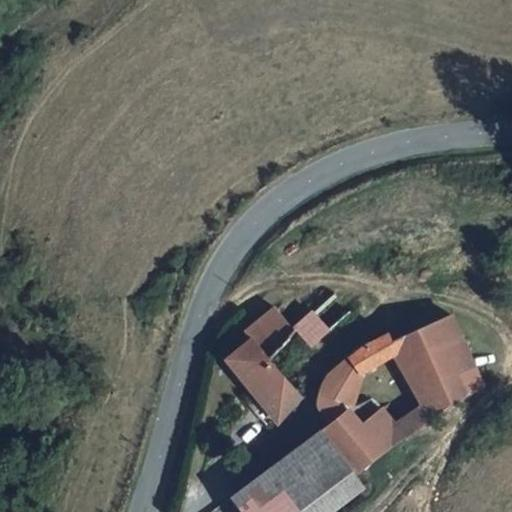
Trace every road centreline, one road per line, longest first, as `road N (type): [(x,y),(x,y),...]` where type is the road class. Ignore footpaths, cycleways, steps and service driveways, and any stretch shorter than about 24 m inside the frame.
road 1 (tertiary): [(148,511),(222,265),(278,198),(358,157),(511,128)]
road 2 (track): [(197,334),(236,298),(277,279),(334,278),(489,315),(511,353)]
road 3 (track): [(511,372),(376,511)]
